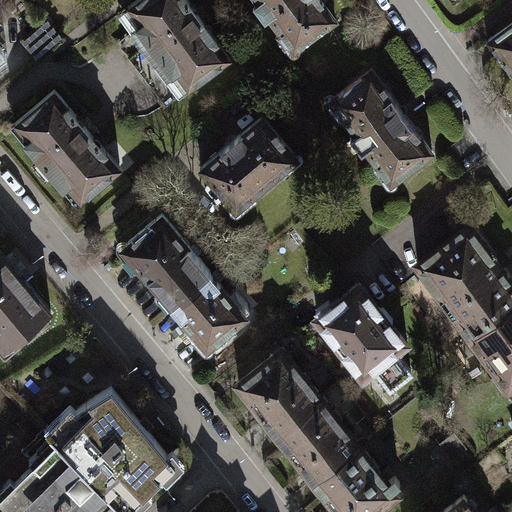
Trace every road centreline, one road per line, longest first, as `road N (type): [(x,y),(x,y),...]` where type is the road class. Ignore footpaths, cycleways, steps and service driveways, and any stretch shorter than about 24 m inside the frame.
road 1 (residential): [(0,183),(227,458)]
road 2 (residential): [(395,0),(511,160)]
